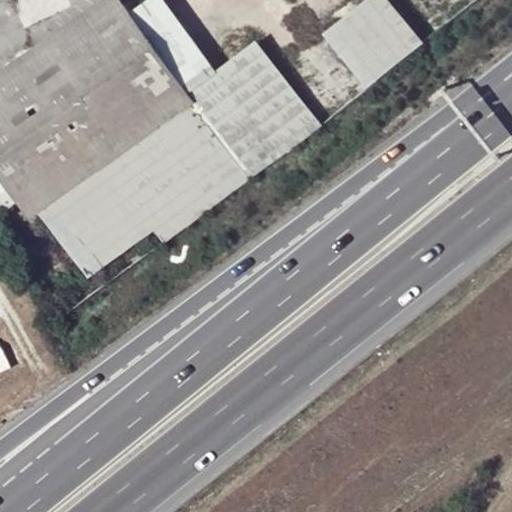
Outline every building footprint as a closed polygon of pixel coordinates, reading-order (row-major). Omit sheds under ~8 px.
[(95,0),(0,67),(0,90),(125,2),(123,0),(95,0)] [(148,0),(132,12),(182,82),(208,62),(163,0),(148,0)] [(388,0),(360,0),(321,32),(366,88),(423,42),(388,0)] [(0,90),(0,212),(17,201),(183,83),(182,82),(132,12),(125,2),(0,90)] [(255,39),(188,90),(195,101),(250,177),(321,125),(255,39)] [(183,83),(17,201),(29,218),(39,211),(195,101),(188,90),(183,83)] [(195,101),(39,211),(88,278),(154,230),(163,242),(250,177),(195,101)]
